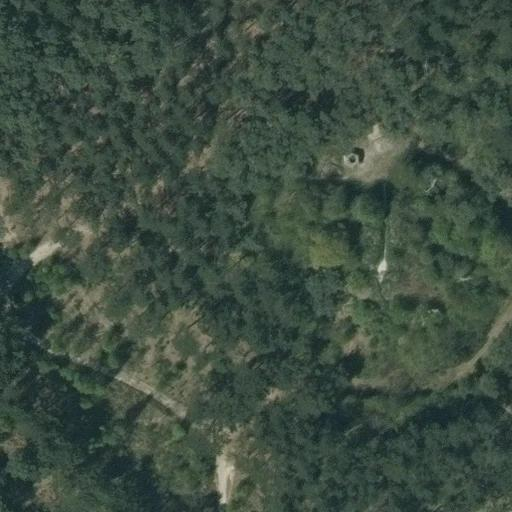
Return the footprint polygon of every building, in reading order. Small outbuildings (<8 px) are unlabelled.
[(441,94),(427,77),(403,96),(418,114),(408,122),(412,127),(456,91),(451,86),(441,94)] [(446,136),(438,122),(410,139),(412,143),(404,148),(413,163),(428,153),(425,148),(446,136)] [(346,172),(338,168),(331,173),(331,182),(338,185),(346,180),(346,172)] [(460,185),(451,170),(424,186),(434,202),(419,212),(423,219),(469,190),(476,186),(471,178),(460,185)] [(396,260),(349,246),(333,301),(380,314),(396,260)] [(511,265),(507,261),(497,274),(505,280),(492,296),(497,300),(503,293),(511,300),(511,265)]
